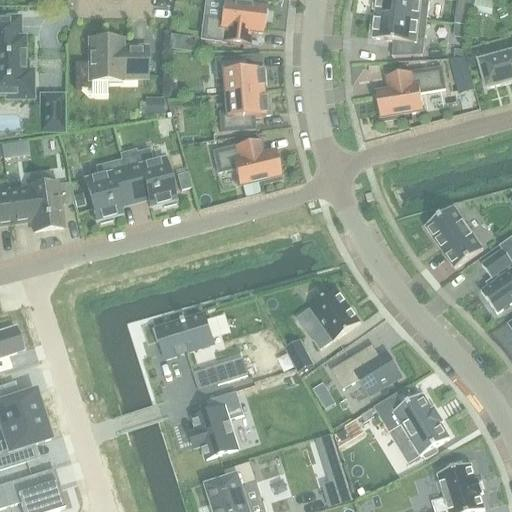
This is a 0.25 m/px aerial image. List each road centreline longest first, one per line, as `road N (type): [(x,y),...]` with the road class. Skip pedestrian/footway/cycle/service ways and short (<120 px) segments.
road 1 (residential): [(28,265),(337,178)]
road 2 (residential): [(511,438),(382,270),(337,178)]
road 3 (residential): [(104,511),(28,265)]
road 4 (residential): [(337,178),(366,161),(511,121)]
road 5 (residential): [(337,178),(312,89),(318,0)]
